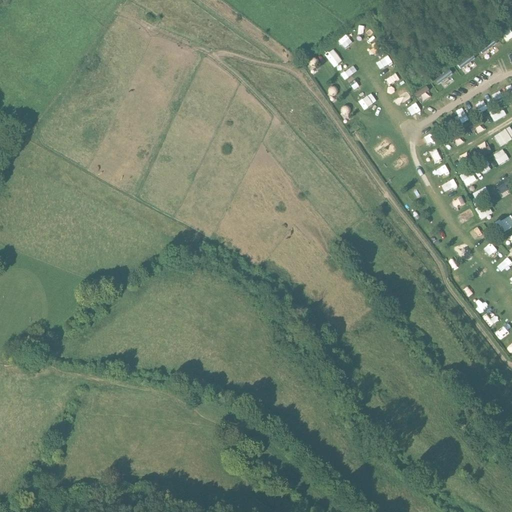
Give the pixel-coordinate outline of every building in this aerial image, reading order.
[(391,78),(395,84),(403,79),(398,72),(391,78)] [(432,97),(428,87),(416,92),(420,102),(432,97)] [(511,127),(496,135),(501,146),(511,140),(511,127)] [(487,143),(476,149),(482,159),(493,153),(487,143)] [(504,150),(495,155),(501,165),(510,160),(504,150)] [(441,165),(444,175),(453,171),(449,162),(441,165)] [(448,180),(450,188),(459,185),(456,177),(448,180)] [(505,177),(496,182),(502,191),(510,186),(505,177)] [(477,199),(490,195),(488,189),(475,193),(477,199)] [(463,213),(468,221),(476,217),(471,208),(463,213)] [(511,215),(496,223),(502,235),(511,229),(511,215)] [(511,260),(508,255),(500,262),(507,270),(511,265),(511,260)]
